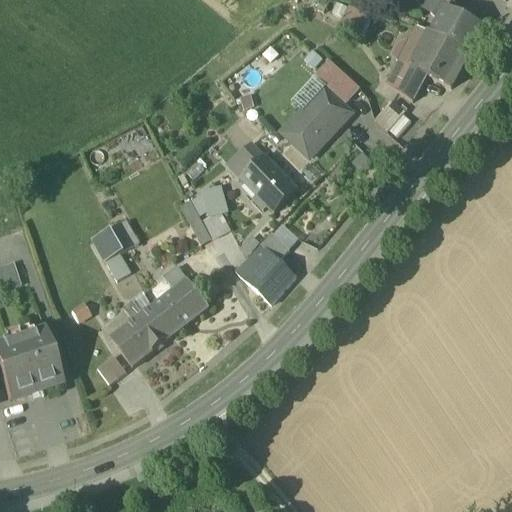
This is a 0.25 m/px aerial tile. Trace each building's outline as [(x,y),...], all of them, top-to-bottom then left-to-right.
[(433,0),(425,11),(440,23),(445,13),(447,13),(450,10),(437,0),(433,0)] [(437,0),(450,10),(457,0),(437,0)] [(341,32),(354,37),(363,17),(350,11),(341,32)] [(440,23),(432,38),(470,57),(483,32),(447,13),(445,13),(440,23)] [(451,92),(470,57),(432,38),(429,37),(429,36),(427,40),(416,34),(411,43),(400,48),(396,55),(398,64),(411,71),(427,79),(451,92)] [(386,88),(398,96),(411,71),(398,64),(386,88)] [(327,88),(346,106),(358,92),(329,65),(317,78),(327,88)] [(427,79),(411,71),(398,96),(413,105),(427,79)] [(327,88),(317,78),(291,106),(301,116),(323,92),(327,88)] [(282,136),(310,162),(351,118),(323,92),(301,116),(282,136)] [(391,134),(404,118),(391,104),(374,124),(375,127),(387,138),(391,134)] [(391,134),(400,141),(413,125),(404,118),(391,134)] [(232,174),(241,183),(263,161),(250,149),(236,160),(241,165),(232,174)] [(265,207),(275,218),(297,196),(263,161),(241,183),(260,203),(256,206),(261,211),(265,207)] [(221,191),(201,196),(202,199),(207,217),(208,221),(221,218),(228,216),(221,191)] [(200,221),(207,217),(202,199),(192,206),(200,221)] [(192,231),(202,226),(200,221),(192,206),(191,204),(181,210),(192,231)] [(221,218),(203,227),(202,226),(192,231),(202,250),(212,245),(230,235),(221,218)] [(126,225),(111,233),(93,243),(106,266),(119,259),(124,256),(139,248),(126,225)] [(273,239),(290,255),(299,244),(282,229),(273,239)] [(269,258),(279,267),(290,255),(273,239),(265,248),(272,254),(269,258)] [(239,254),(247,262),(259,249),(260,248),(252,240),(239,254)] [(259,249),(269,258),(272,254),(265,248),(263,246),(260,248),(259,249)] [(236,275),(271,308),(295,281),(279,267),(269,258),(259,249),(247,262),(236,275)] [(106,266),(117,286),(130,278),(119,259),(106,266)] [(0,271),(0,296),(20,289),(13,267),(0,271)] [(159,305),(151,311),(174,340),(208,313),(176,272),(163,282),(164,284),(173,295),(159,305)] [(151,294),(159,305),(173,295),(164,284),(151,294)] [(144,297),(132,306),(141,319),(151,311),(144,297)] [(133,371),(174,340),(151,311),(141,319),(132,306),(123,313),(132,325),(111,342),(133,371)] [(72,315),(77,325),(91,317),(86,307),(72,315)] [(0,352),(0,378),(9,405),(30,397),(30,398),(41,395),(41,394),(62,387),(45,337),(29,342),(27,334),(5,341),(8,349),(0,352)] [(97,373),(110,389),(126,376),(114,360),(97,373)]
